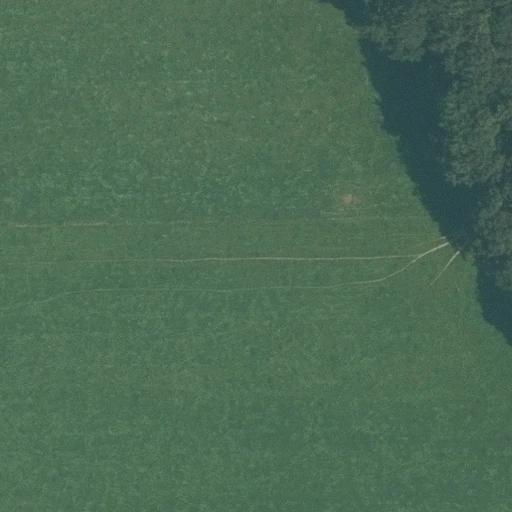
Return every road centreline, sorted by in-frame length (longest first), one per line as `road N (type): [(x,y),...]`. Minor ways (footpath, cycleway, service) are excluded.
road 1 (track): [(511,265),(368,0)]
road 2 (track): [(422,0),(511,166)]
